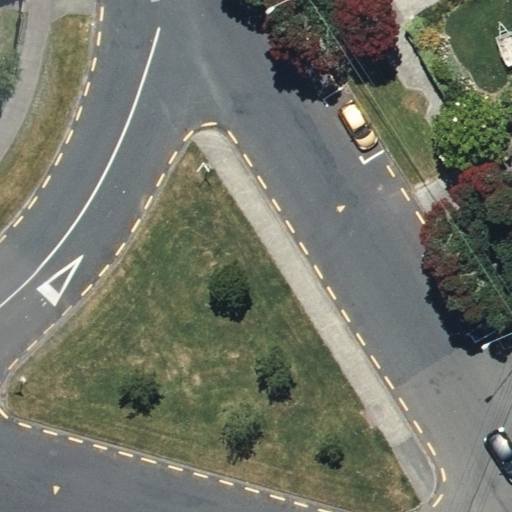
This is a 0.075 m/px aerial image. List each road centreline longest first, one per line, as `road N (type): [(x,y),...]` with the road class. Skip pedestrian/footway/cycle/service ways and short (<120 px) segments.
road 1 (residential): [(511,475),(205,0)]
road 2 (residential): [(142,0),(150,61),(79,217),(0,300)]
road 3 (residential): [(126,511),(0,473)]
